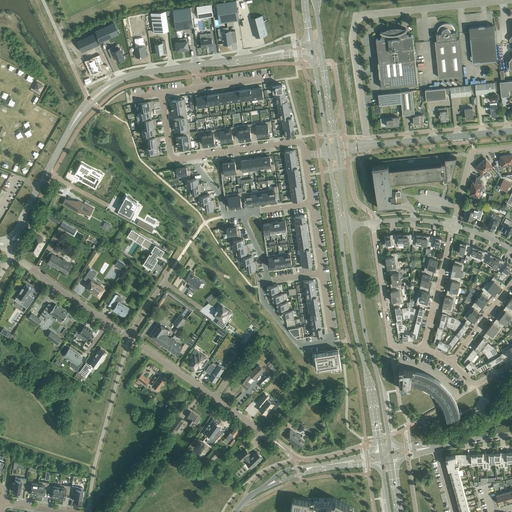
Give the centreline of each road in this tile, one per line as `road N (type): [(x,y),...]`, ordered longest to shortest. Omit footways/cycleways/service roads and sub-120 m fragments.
road 1 (unclassified): [(367,146),(355,19),(505,0)]
road 2 (tertiary): [(339,226),(380,456)]
road 3 (tertiary): [(390,454),(348,225)]
road 4 (residential): [(321,273),(330,340),(300,346),(262,299),(267,280)]
road 5 (residential): [(267,436),(127,337)]
road 6 (residential): [(235,511),(254,490),(285,474),(380,456)]
road 7 (residential): [(422,348),(452,225)]
road 8 (residential): [(390,347),(372,223)]
road 9 (residential): [(190,157),(293,142),(304,155)]
road 10 (residential): [(198,87),(161,93),(170,152),(190,157)]
